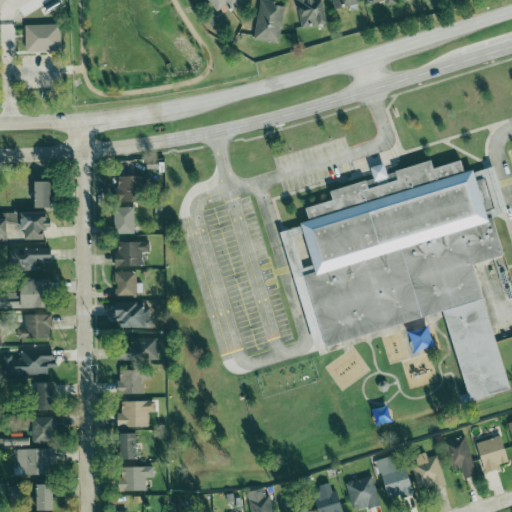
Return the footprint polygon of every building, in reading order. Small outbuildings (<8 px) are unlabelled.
[(208,0),(218,15),(243,0),(208,0)] [(260,0),(254,40),(279,44),(285,7),(277,5),(277,2),(266,0),(260,0)] [(323,0),(313,0),(308,1),(307,0),(295,0),(301,29),(328,23),(323,0)] [(331,0),(332,8),(359,5),(358,0),(331,0)] [(26,52),(61,52),(61,25),(25,25),(26,52)] [(325,347),(446,314),(470,402),(510,391),(476,264),(505,256),(494,217),(505,214),(493,171),(465,171),(462,161),(435,168),(433,161),(388,174),(386,165),(383,165),(372,168),(375,179),(331,191),(334,201),(307,208),(310,221),(302,223),(314,266),(304,269),(302,263),(307,261),(298,228),(282,232),(301,304),(308,304),(325,347)] [(118,202),(143,202),(143,176),(118,176),(118,202)] [(52,208),(52,182),(35,182),(36,208),(52,208)] [(134,207),(114,208),(115,234),(134,234),(134,207)] [(0,241),(7,242),(7,225),(18,225),(18,231),(26,231),(26,240),(45,240),(45,229),(50,229),(50,213),(0,213),(0,241)] [(116,243),(116,267),(143,266),(143,252),(150,252),(149,242),(116,243)] [(51,249),(23,249),(23,271),(40,271),(40,262),(51,263),(51,249)] [(136,272),(116,272),(115,298),(140,298),(141,283),(136,283),(136,272)] [(0,309),(49,309),(49,282),(22,282),(22,294),(0,294),(0,309)] [(152,327),(151,311),(142,311),(142,302),(117,303),(117,321),(123,321),(123,328),(152,327)] [(19,338),(51,339),(51,316),(25,315),(24,329),(19,329),(19,338)] [(159,338),(131,338),(130,348),(118,348),(118,360),(158,361),(159,338)] [(49,375),(49,367),(55,367),(55,349),(21,350),(21,357),(4,357),(5,376),(49,375)] [(144,394),(144,370),(118,371),(119,394),(144,394)] [(58,409),(57,383),(38,384),(38,409),(58,409)] [(149,427),(149,413),(156,413),(156,401),(122,402),(122,413),(118,413),(118,428),(149,427)] [(54,443),(53,417),(31,418),(32,444),(54,443)] [(138,434),(121,434),(122,460),(138,460),(138,434)] [(498,466),(510,462),(501,436),(477,444),(486,474),(499,470),(498,466)] [(464,480),(476,477),(467,437),(445,442),(452,471),(462,469),(464,480)] [(55,449),(18,450),(18,475),(56,475),(55,449)] [(417,491),(445,486),(439,456),(427,458),(426,454),(416,455),(418,464),(413,465),(417,491)] [(389,503),(415,495),(407,466),(396,469),(393,456),(377,461),(389,503)] [(154,477),(154,467),(119,468),(120,492),(147,491),(146,478),(154,477)] [(352,511),(380,505),(372,476),(345,483),(352,511)] [(343,511),(337,491),(332,492),(330,484),(312,489),(318,511),(343,511)] [(38,511),(55,511),(54,485),(37,485),(38,511)] [(250,511),(272,511),(268,489),(247,493),(250,511)] [(308,511),(303,511),(298,511),(296,499),(279,503),(281,511),(308,511)]
